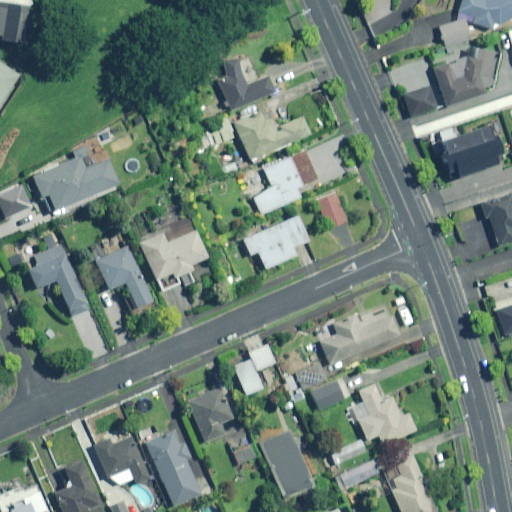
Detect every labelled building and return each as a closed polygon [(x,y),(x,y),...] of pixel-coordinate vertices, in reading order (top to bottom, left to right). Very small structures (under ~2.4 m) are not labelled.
[(0,0),(0,35),(2,36),(1,41),(30,45),(36,0),(0,0)] [(466,23),(490,31),(511,19),(511,0),(462,0),(456,20),(459,22),(440,27),(444,47),(470,40),(466,23)] [(496,51),(477,48),(476,59),(466,58),(433,69),(446,107),(483,95),(484,86),(491,87),(496,51)] [(261,81),(253,64),(242,69),(238,59),(225,65),(230,76),(218,81),(231,112),(276,93),(270,77),(261,81)] [(0,109),(23,76),(0,60),(0,109)] [(437,111),(429,88),(404,96),(412,119),(437,111)] [(511,127),(503,97),(440,116),(452,159),(511,141),(511,127)] [(281,127),(273,108),(236,124),(251,160),(312,134),(304,117),(281,127)] [(92,166),(84,146),(72,152),(75,159),(31,178),(40,198),(47,195),(54,212),(119,184),(108,159),(92,166)] [(316,180),(304,152),(264,169),(273,189),(253,197),(261,215),(300,198),(297,189),(316,180)] [(348,221),(338,194),(318,202),(328,229),(348,221)] [(511,194),(481,206),(485,219),(489,218),(499,246),(511,241),(511,194)] [(308,241),(298,216),(243,239),(250,255),(257,252),(264,269),(295,257),(291,248),(308,241)] [(206,257),(188,218),(137,242),(161,293),(178,285),(175,277),(190,270),(188,266),(206,257)] [(57,243),(53,232),(40,236),(44,248),(57,243)] [(89,311),(63,246),(34,257),(38,266),(28,270),(36,289),(56,281),(71,319),(89,311)] [(151,301),(127,247),(95,262),(107,291),(124,283),(136,308),(151,301)] [(511,309),(500,314),(506,333),(511,330),(511,309)] [(399,335),(390,312),(360,324),(356,314),(333,324),(337,335),(320,342),(330,364),(399,335)] [(274,364),(266,346),(248,353),(255,372),(274,364)] [(262,389),(249,360),(232,367),(244,397),(262,389)] [(324,383),(318,365),(296,372),(303,391),(324,383)] [(345,400),(337,380),(311,391),(320,411),(345,400)] [(386,402),(378,384),(358,393),(362,402),(352,407),(368,441),(378,436),(382,446),(417,430),(409,414),(402,418),(393,398),(386,402)] [(231,419),(219,389),(187,402),(204,444),(224,436),(219,424),(231,419)] [(257,457),(240,422),(223,429),(240,465),(257,457)] [(181,445),(175,431),(145,444),(172,507),(201,494),(186,460),(191,458),(184,444),(181,445)] [(313,487),(290,431),(260,444),(284,499),(313,487)] [(90,439),(107,478),(119,485),(133,479),(136,485),(151,478),(133,437),(112,446),(106,433),(90,439)] [(366,452),(361,440),(334,451),(339,463),(366,452)] [(436,511),(414,459),(383,472),(400,511),(436,511)] [(103,504),(85,460),(64,468),(72,487),(54,495),(61,511),(89,511),(88,510),(103,504)] [(378,474),(373,462),(348,472),(353,484),(378,474)] [(47,511),(37,486),(0,500),(0,506),(2,511),(47,511)] [(139,511),(136,502),(125,507),(127,511),(139,511)]
